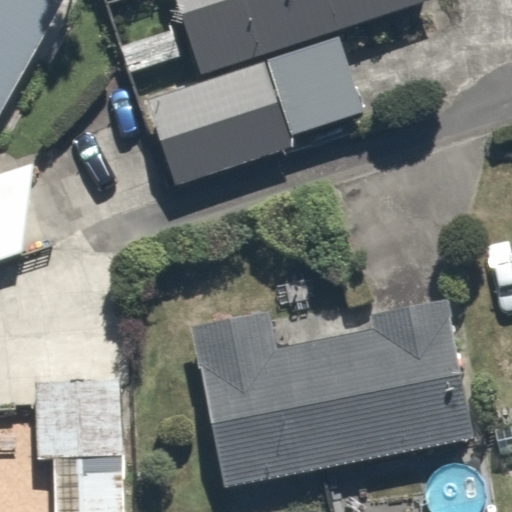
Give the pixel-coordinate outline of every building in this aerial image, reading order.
[(0,0),(0,147),(73,0),(0,0)] [(176,0),(201,73),(421,0),(176,0)] [(338,35),(267,58),(291,134),(363,111),(338,35)] [(263,62),(147,100),(174,185),(290,147),(263,62)] [(272,319),(205,332),(236,491),(488,442),(463,318),(279,355),(272,319)] [(134,511),(134,386),(43,387),(44,470),(61,470),(61,511),(134,511)]
